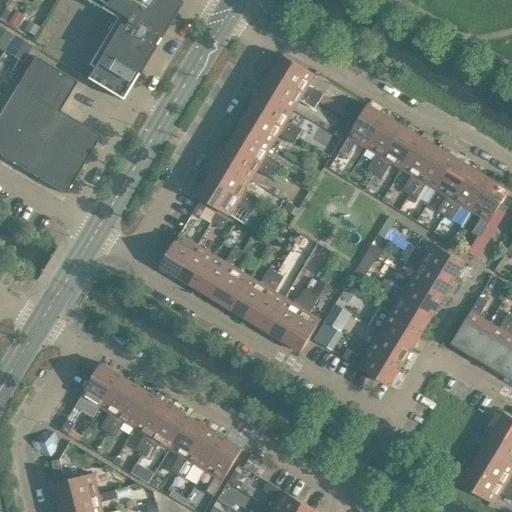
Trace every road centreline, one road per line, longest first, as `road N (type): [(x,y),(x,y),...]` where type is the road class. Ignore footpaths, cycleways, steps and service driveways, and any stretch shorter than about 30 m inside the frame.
road 1 (residential): [(136,250),(153,280),(386,421),(434,350),(511,396)]
road 2 (residential): [(336,511),(347,493),(107,345),(81,345)]
road 3 (residential): [(511,160),(441,117),(419,121),(286,43),(260,41)]
road 4 (residential): [(136,250),(260,41)]
road 5 (residential): [(32,511),(17,448),(81,345)]
road 6 (residential): [(64,213),(138,95)]
road 7 (tertiary): [(97,232),(166,112)]
